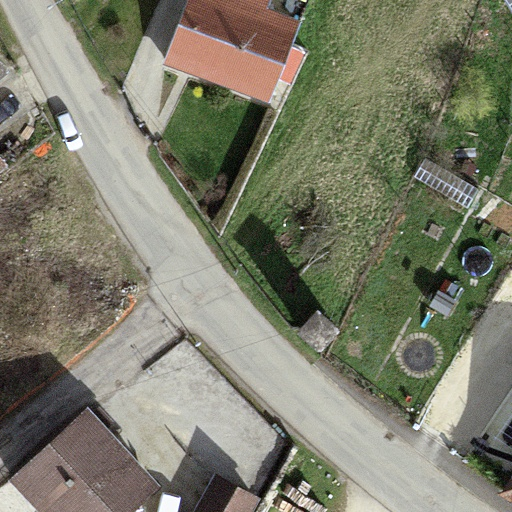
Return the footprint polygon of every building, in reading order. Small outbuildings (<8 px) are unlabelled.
[(186,0),(164,59),(268,98),(297,21),(264,9),(267,0),(186,0)] [(511,0),(500,0),(511,17),(511,0)] [(20,204),(0,221),(0,334),(5,331),(45,379),(116,319),(73,269),(49,240),(20,204)] [(49,240),(73,269),(91,253),(67,224),(49,240)] [(363,286),(323,351),(420,411),(461,346),(363,286)] [(316,309),(299,328),(318,344),(335,325),(316,309)] [(96,408),(89,415),(86,411),(12,474),(46,511),(117,511),(118,511),(152,482),(101,428),(108,420),(96,408)] [(215,475),(194,511),(245,511),(254,497),(215,475)]
